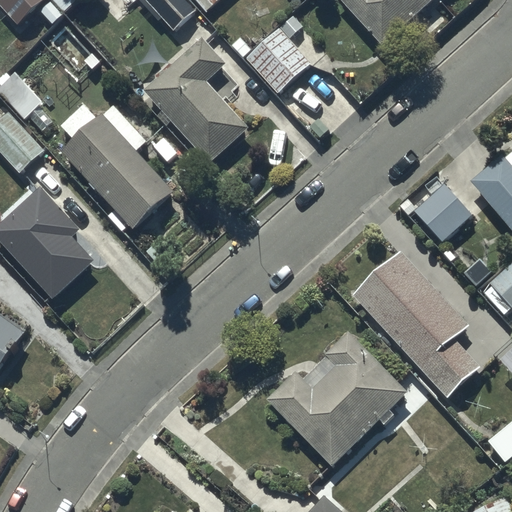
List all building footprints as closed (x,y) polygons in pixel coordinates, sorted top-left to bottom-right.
[(41,0),(0,0),(20,21),(41,0)] [(189,0),(147,0),(175,31),(198,10),(189,0)] [(219,0),(196,0),(207,12),(219,0)] [(432,0),(338,0),(323,14),(345,38),(364,21),(385,44),(432,0)] [(313,61),(281,27),(248,57),(280,92),(313,61)] [(228,60),(204,35),(146,89),(213,160),(251,124),(208,78),(228,60)] [(44,100),(22,76),(5,91),(26,115),(44,100)] [(85,103),(63,124),(75,136),(63,147),(136,225),(175,189),(137,149),(148,139),(114,103),(99,118),(85,103)] [(46,147),(11,110),(0,119),(0,149),(20,171),(46,147)] [(511,160),(505,152),(473,178),(511,224),(511,160)] [(474,214),(446,182),(415,210),(443,241),(474,214)] [(81,229),(42,185),(0,221),(0,237),(52,297),(96,258),(75,234),(81,229)] [(471,323),(403,248),(353,293),(447,396),(481,364),(456,336),(471,323)] [(511,261),(483,290),(505,313),(511,305),(511,261)] [(0,365),(26,330),(0,312),(0,365)] [(297,368),(268,396),(334,464),(409,390),(348,328),(326,350),(329,353),(305,376),(297,368)] [(511,419),(489,438),(509,462),(511,458),(511,419)] [(346,511),(326,493),(309,511),(346,511)] [(511,511),(511,502),(508,494),(470,511),(511,511)]
